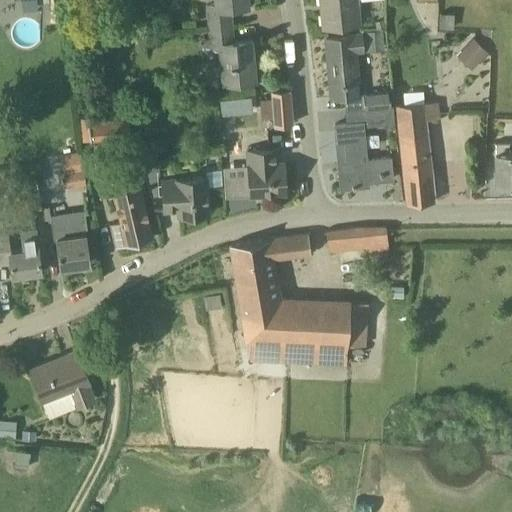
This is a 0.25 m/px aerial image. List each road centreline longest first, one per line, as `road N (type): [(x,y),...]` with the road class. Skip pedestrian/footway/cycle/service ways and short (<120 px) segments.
road 1 (residential): [(0,334),(219,233)]
road 2 (track): [(92,295),(113,400),(95,476),(77,511)]
road 3 (residential): [(313,213),(289,0)]
road 4 (unclassified): [(511,211),(313,213)]
